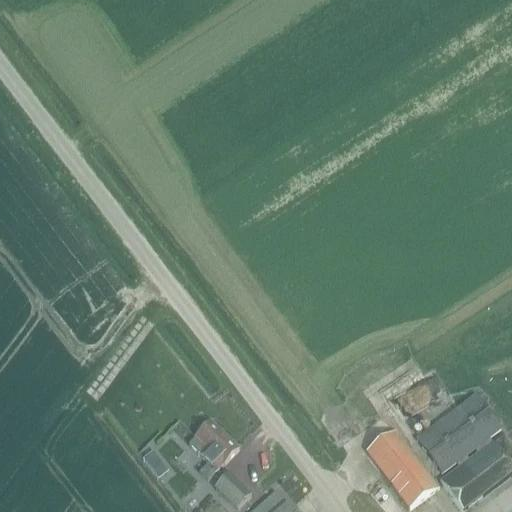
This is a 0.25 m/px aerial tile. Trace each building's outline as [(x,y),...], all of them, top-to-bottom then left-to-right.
[(435,323),(458,307),(437,278),(415,294),(435,323)] [(470,281),(452,294),(475,326),(493,313),(470,281)] [(393,293),(371,305),(384,327),(405,315),(393,293)] [(412,316),(391,326),(409,367),(431,358),(412,316)] [(359,335),(382,389),(401,381),(378,328),(359,335)] [(102,387),(127,401),(143,372),(118,358),(102,387)] [(428,409),(465,389),(455,369),(418,389),(428,409)] [(443,477),(501,432),(476,399),(417,443),(443,477)] [(189,446),(200,457),(211,468),(202,477),(209,483),(241,451),(212,423),(189,446)] [(409,511),(410,511),(439,490),(396,435),(366,455),(409,511)] [(511,471),(510,470),(511,468),(511,448),(505,439),(491,449),(490,447),(440,486),(459,511),(471,511),(511,481),(511,471)] [(240,511),(253,498),(230,475),(216,489),(240,511)] [(289,511),(276,497),(258,511),(289,511)]
